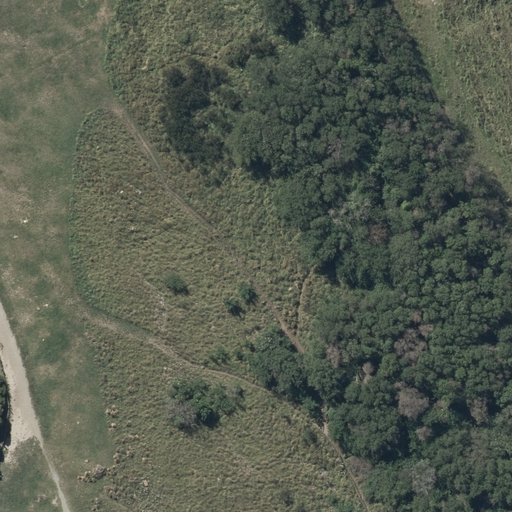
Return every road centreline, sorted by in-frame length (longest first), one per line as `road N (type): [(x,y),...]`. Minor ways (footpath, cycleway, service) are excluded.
road 1 (track): [(0,492),(31,410),(0,306)]
road 2 (track): [(427,0),(511,161)]
